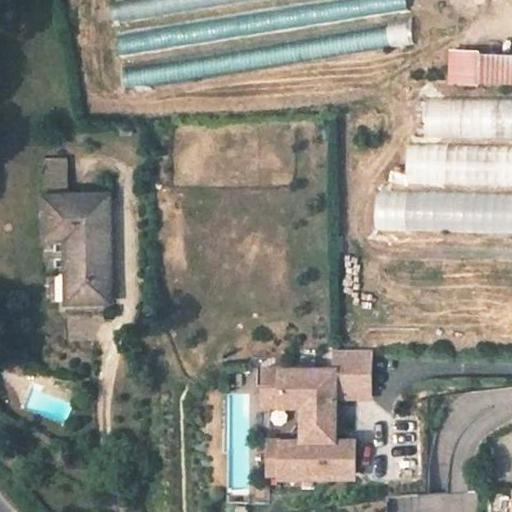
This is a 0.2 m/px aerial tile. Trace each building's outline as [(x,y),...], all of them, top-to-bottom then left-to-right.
[(125,94),(417,48),(414,19),(445,13),(443,0),(133,0),(113,4),(125,94)] [(511,46),(477,45),(475,76),(511,77),(511,46)] [(511,99),(414,98),(410,193),(378,192),(378,230),(511,234),(511,99)] [(61,183),(65,170),(51,166),(47,178),(61,183)] [(110,303),(108,197),(44,198),(46,240),(67,240),(68,303),(110,303)] [(23,375),(28,358),(7,350),(1,368),(23,375)] [(372,351),(336,350),(337,369),(265,370),(265,410),(306,410),(307,440),(269,440),(269,475),(357,474),(357,441),(338,441),(337,398),(372,398),(372,351)] [(511,511),(511,491),(494,491),(493,511),(511,511)]
